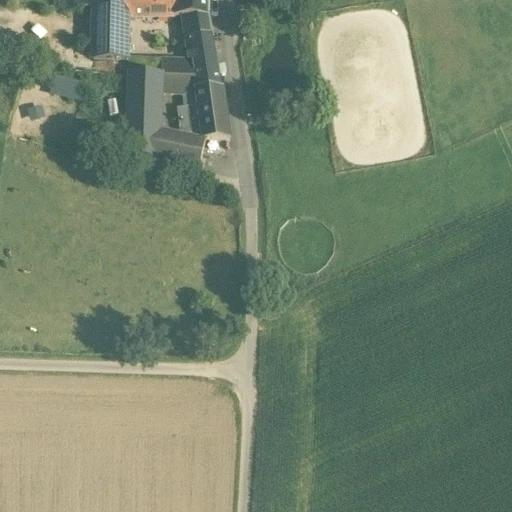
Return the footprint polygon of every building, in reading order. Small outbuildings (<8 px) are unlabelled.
[(94,0),(75,0),(75,8),(94,9),(94,0)] [(94,0),(94,9),(92,61),(125,62),(126,18),(126,0),(94,0)] [(126,0),(126,18),(156,18),(156,0),(126,0)] [(207,0),(156,0),(156,18),(184,19),(208,19),(207,0)] [(208,19),(184,19),(194,79),(197,79),(218,80),(208,19)] [(160,78),(131,77),(128,137),(158,135),(158,130),(164,130),(164,126),(158,126),(160,91),(160,78)] [(194,79),(160,78),(160,91),(198,91),(198,90),(197,79),(194,79)] [(85,86),(54,79),(50,94),(81,102),(83,94),(85,86)] [(218,80),(197,79),(198,90),(220,90),(218,80)] [(103,88),(86,84),(85,86),(83,94),(102,99),(103,88)] [(220,90),(198,90),(198,91),(202,133),(194,134),(195,143),(182,140),(176,166),(196,170),(203,141),(228,142),(220,90)] [(182,140),(158,135),(128,137),(128,155),(176,166),(182,140)]
